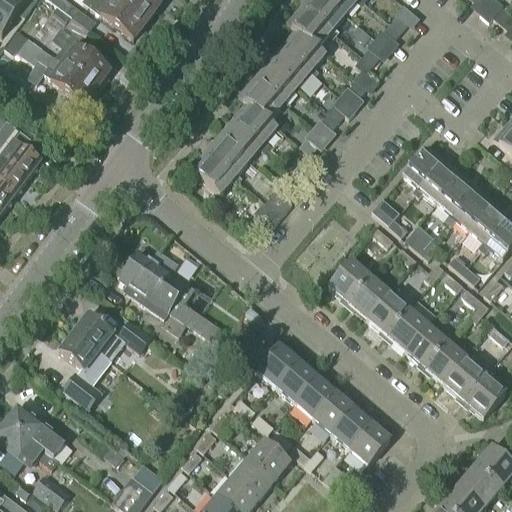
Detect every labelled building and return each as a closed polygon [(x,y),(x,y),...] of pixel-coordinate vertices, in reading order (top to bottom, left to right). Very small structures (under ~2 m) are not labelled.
[(12,0),(2,0),(0,3),(0,40),(1,42),(24,8),(12,0)] [(43,0),(41,2),(88,37),(94,29),(69,10),(56,0),(43,0)] [(146,28),(108,0),(87,0),(81,8),(100,22),(100,21),(133,45),(146,28)] [(108,0),(146,28),(159,11),(143,0),(108,0)] [(333,35),(345,21),(319,0),(311,0),(301,13),(335,42),(337,39),(333,35)] [(359,13),(363,9),(352,0),(319,0),(345,21),(355,10),(359,13)] [(352,0),(363,9),(365,6),(361,2),(362,0),(352,0)] [(468,0),(466,3),(474,10),(482,0),(468,0)] [(50,60),(96,94),(109,77),(76,53),(88,37),(41,2),(35,12),(65,33),(63,36),(52,29),(43,41),(46,44),(46,45),(56,52),(50,60)] [(493,5),(479,21),(488,29),(491,25),(491,24),(500,13),(501,14),(502,13),(493,5)] [(291,34),(294,37),(316,55),(327,42),(332,46),(335,42),(301,13),(286,30),(291,34)] [(499,31),(508,20),(501,14),(500,13),(491,24),(491,25),(499,31)] [(511,23),(508,20),(499,31),(507,38),(511,33),(511,23)] [(389,31),(400,40),(407,32),(396,23),(389,31)] [(393,48),(400,40),(389,31),(382,39),(393,48)] [(370,42),(358,33),(352,40),(364,50),(370,42)] [(294,37),(280,53),(313,81),(315,82),(318,79),(313,76),(325,62),(320,58),(316,55),(294,37)] [(96,94),(50,60),(22,40),(10,56),(35,73),(27,84),(36,90),(43,80),(51,86),(50,87),(83,112),(96,94)] [(312,86),(315,82),(313,81),(280,53),(266,70),(279,81),(296,95),(307,82),(312,86)] [(361,64),(372,73),(379,65),(368,56),(361,64)] [(365,81),(372,73),(361,64),(354,71),(365,81)] [(285,108),(296,95),(279,81),(266,70),(251,86),(286,116),(290,112),(285,108)] [(284,119),(286,116),(251,86),(245,94),(250,98),(242,107),(245,110),(245,109),(268,129),(268,128),(279,115),(284,119)] [(358,105),(365,96),(355,88),(348,97),(358,105)] [(348,126),(356,117),(339,103),(332,112),(333,113),(327,121),(337,130),(344,122),(348,126)] [(276,135),(268,128),(268,129),(245,109),(245,110),(231,126),(266,156),(269,153),(264,148),(276,135)] [(330,138),(337,130),(327,121),(320,129),(330,138)] [(263,160),(266,156),(231,126),(217,142),(248,168),(258,156),(263,160)] [(0,167),(27,187),(40,169),(25,157),(32,147),(6,128),(0,135),(0,167)] [(511,132),(508,129),(493,147),(511,162),(511,132)] [(236,181),(248,168),(217,142),(204,159),(238,188),(241,185),(236,181)] [(309,162),(316,155),(305,146),(299,154),(309,162)] [(411,198),(415,201),(444,167),(427,152),(401,182),(415,194),(411,198)] [(236,192),(238,188),(204,159),(197,166),(202,170),(194,180),(219,201),(231,188),(236,192)] [(299,183),(309,171),(302,165),(292,178),(299,183)] [(0,193),(14,203),(27,187),(0,167),(0,193)] [(421,200),(436,212),(461,182),(444,167),(415,201),(418,204),(421,200)] [(288,196),(299,183),(292,178),(281,190),(288,196)] [(444,226),(449,230),(477,196),(461,182),(436,212),(448,222),(444,226)] [(0,220),(1,221),(14,203),(0,193),(0,220)] [(454,228),(469,240),(494,210),(477,196),(449,230),(451,232),(454,228)] [(280,224),(291,211),(275,197),(264,210),(280,224)] [(375,223),(387,233),(393,227),(399,220),(381,206),(370,219),(375,223)] [(270,236),(273,233),(280,224),(264,210),(253,222),(270,236)] [(481,258),(510,224),(494,210),(469,240),(481,251),(477,255),(481,258)] [(487,256),(501,268),(511,255),(511,226),(510,224),(481,258),(484,260),(487,256)] [(387,233),(400,244),(406,238),(393,227),(387,233)] [(386,255),(391,248),(376,235),(370,242),(386,255)] [(408,250),(420,261),(426,254),(414,243),(408,250)] [(426,254),(420,261),(427,267),(434,259),(439,254),(431,248),(426,254)] [(410,275),(416,268),(401,255),(395,262),(410,275)] [(130,270),(128,272),(183,310),(184,311),(194,296),(171,280),(177,272),(162,262),(157,258),(151,266),(145,262),(138,258),(136,261),(133,261),(129,266),(130,270)] [(449,271),(461,282),(466,276),(467,274),(453,263),(447,270),(449,271)] [(327,293),(346,310),(368,283),(349,267),(327,293)] [(510,284),(511,281),(511,267),(503,278),(510,284)] [(429,291),(442,276),(435,270),(422,286),(429,291)] [(120,284),(119,287),(130,294),(126,300),(135,306),(162,325),(166,319),(167,319),(202,343),(210,349),(216,341),(220,336),(188,313),(184,311),(183,310),(128,272),(127,274),(123,275),(120,280),(120,284)] [(461,282),(473,292),(479,285),(467,274),(466,276),(461,282)] [(455,299),(461,292),(446,279),(440,286),(455,299)] [(368,283),(346,310),(366,326),(388,300),(368,283)] [(483,302),(490,308),(502,293),(496,287),(483,302)] [(475,316),(481,309),(466,296),(460,303),(475,316)] [(387,344),(409,317),(388,300),(366,326),(387,344)] [(393,349),(405,359),(427,333),(436,322),(417,307),(409,317),(387,344),(393,349)] [(481,309),(475,316),(468,324),(475,329),(487,314),(481,309)] [(74,340),(98,359),(113,340),(89,321),(74,340)] [(140,361),(151,346),(129,329),(118,344),(140,361)] [(258,362),(259,362),(272,346),(252,331),(239,348),(258,362)] [(424,376),(446,349),(427,333),(405,359),(424,376)] [(502,353),(508,346),(493,334),(487,340),(502,353)] [(74,379),(60,397),(87,418),(101,400),(92,393),(111,368),(98,359),(74,340),(59,359),(81,376),(77,381),(74,379)] [(446,349),(424,376),(444,392),(466,366),(446,349)] [(274,394),(297,368),(278,351),(255,378),(274,394)] [(463,409),(485,382),(466,366),(444,392),(463,409)] [(293,410),(315,383),(297,368),(274,394),(293,410)] [(485,382),(463,409),(483,425),(505,399),(485,382)] [(311,425),(333,399),(315,383),(293,410),(311,425)] [(329,441),(352,414),(333,399),(311,425),(329,441)] [(249,425),(254,418),(239,405),(233,412),(249,425)] [(31,449),(43,458),(53,466),(66,450),(35,427),(37,423),(31,418),(28,422),(17,414),(5,429),(31,449)] [(347,456),(370,430),(352,414),(329,441),(347,456)] [(217,441),(230,426),(223,420),(210,435),(217,441)] [(252,427),(267,440),(272,434),(257,420),(252,427)] [(53,466),(43,458),(31,449),(5,429),(0,435),(0,449),(19,464),(20,463),(23,466),(26,463),(35,470),(37,466),(51,476),(57,469),(53,466)] [(370,430),(347,456),(366,472),(389,446),(370,430)] [(285,456),(291,449),(276,436),(270,443),(285,456)] [(203,460),(216,445),(208,439),(196,454),(203,460)] [(246,466),(273,489),(289,470),(263,447),(246,466)] [(303,471),(309,465),(294,452),(289,459),(303,471)] [(473,473),(500,495),(511,480),(511,472),(490,453),(473,473)] [(316,456),(309,465),(303,471),(310,477),(323,462),(316,456)] [(188,480),(201,464),(194,459),(181,474),(188,480)] [(231,484),(258,507),(273,489),(246,466),(231,484)] [(328,493),(341,478),(334,472),(322,487),(328,493)] [(134,486),(152,500),(162,486),(145,473),(134,486)] [(457,492),(480,511),(485,511),(500,495),(473,473),(457,492)] [(174,499),(187,484),(180,478),(167,493),(174,499)] [(55,511),(63,511),(71,503),(44,482),(34,495),(55,511)] [(215,503),(225,511),(253,511),(258,507),(231,484),(215,503)] [(113,511),(142,511),(152,500),(134,486),(132,485),(113,511)] [(28,511),(45,511),(47,510),(22,491),(16,499),(26,506),(27,510),(28,511)] [(441,511),(480,511),(457,492),(441,511)] [(0,511),(17,511),(7,504),(3,501),(1,499),(0,498),(0,511)] [(165,511),(172,504),(166,498),(153,511),(165,511)] [(207,511),(225,511),(215,503),(207,511)]
